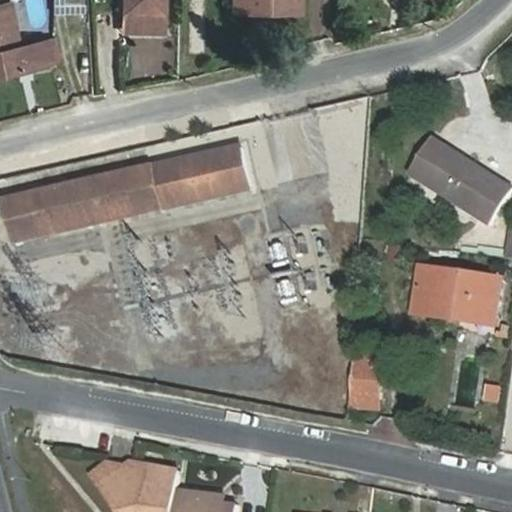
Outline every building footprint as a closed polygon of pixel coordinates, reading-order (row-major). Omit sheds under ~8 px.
[(83,0),(53,0),(54,13),(84,12),(83,0)] [(164,0),(123,0),(124,33),(164,34),(164,0)] [(239,0),(239,11),(256,11),(256,3),(300,4),(300,0),(239,0)] [(0,74),(53,63),(48,41),(18,47),(9,3),(0,5),(0,74)] [(494,226),(511,196),(511,187),(435,139),(412,174),(494,226)] [(243,147),(161,166),(171,208),(253,189),(243,147)] [(161,166),(155,167),(165,210),(171,208),(161,166)] [(9,201),(19,244),(165,210),(155,167),(9,201)] [(505,279),(424,268),(417,315),(458,321),(459,315),(499,320),(505,279)] [(359,357),(357,383),(355,408),(382,410),(385,359),(359,357)] [(490,400),(500,401),(502,389),(492,388),(490,400)] [(177,511),(180,491),(182,473),(132,463),(127,468),(110,464),(95,476),(124,511),(177,511)] [(218,496),(180,491),(177,511),(239,511),(241,507),(217,504),(218,496)]
